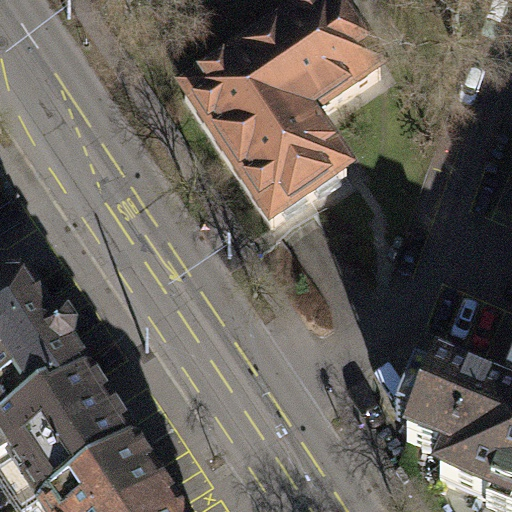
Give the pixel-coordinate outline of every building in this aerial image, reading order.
[(380,77),(329,1),(183,98),(237,179),(271,229),(347,178),(311,123),(380,77)] [(0,435),(1,437),(41,410),(45,416),(87,388),(71,363),(74,348),(66,337),(52,332),(28,297),(0,294),(0,435)] [(511,511),(511,405),(436,374),(407,443),(447,460),(438,482),(490,504),(486,511),(511,511)] [(51,511),(134,457),(87,388),(45,416),(41,410),(1,437),(0,437),(0,459),(35,511),(51,511)] [(170,511),(134,457),(51,511),(170,511)]
